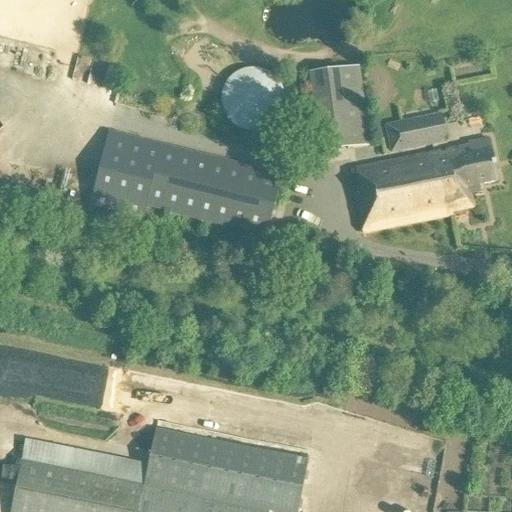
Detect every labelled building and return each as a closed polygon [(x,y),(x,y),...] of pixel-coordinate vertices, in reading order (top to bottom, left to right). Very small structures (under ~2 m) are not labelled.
[(108,84),(111,60),(81,57),(78,81),(108,84)] [(279,116),(281,112),(283,108),(284,104),(285,100),(284,95),(284,91),(282,87),(281,83),(278,79),(275,76),(272,73),(268,70),(264,68),(260,67),(256,66),(251,66),(247,67),(243,68),(239,69),(235,71),(231,74),(228,77),(226,81),(223,85),(222,89),(221,93),(220,97),(221,102),(221,106),(223,110),(225,114),(227,118),(230,121),(233,124),(237,126),(241,128),(245,129),(249,130),(253,130),(258,130),(262,129),(266,127),(270,125),(273,123),(276,120),(279,116)] [(370,147),(365,113),(358,66),(309,73),(321,154),(370,147)] [(390,157),(446,145),(440,116),(384,129),(390,157)] [(352,191),(361,236),(451,218),(451,215),(472,210),(468,189),(496,183),(487,137),(467,141),(468,147),(354,172),(357,190),(352,191)] [(88,215),(140,227),(144,210),(264,238),(278,179),(106,138),(88,215)] [(0,204),(77,220),(79,208),(3,192),(0,204)] [(297,511),(308,461),(155,430),(148,465),(25,441),(10,511),(297,511)]
